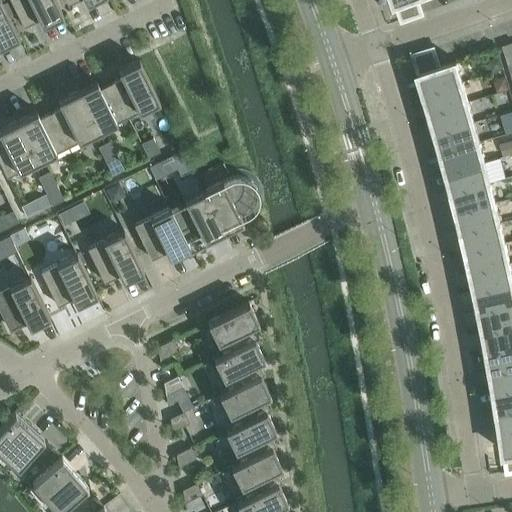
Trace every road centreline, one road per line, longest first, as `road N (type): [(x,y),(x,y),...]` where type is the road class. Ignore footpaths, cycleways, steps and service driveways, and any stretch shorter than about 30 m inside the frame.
road 1 (residential): [(476,496),(425,199),(378,48)]
road 2 (tertiary): [(432,502),(378,201)]
road 3 (residential): [(130,323),(378,201)]
road 4 (residential): [(164,511),(130,323)]
road 5 (residential): [(154,511),(95,435),(29,372)]
road 6 (residential): [(0,90),(165,10)]
road 7 (tertiary): [(378,201),(331,64)]
road 8 (residential): [(378,48),(511,0)]
